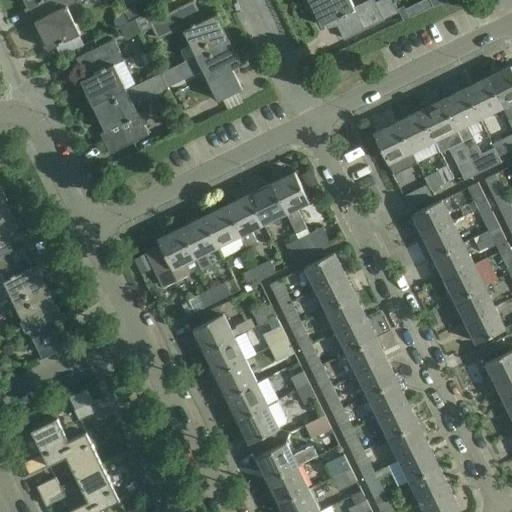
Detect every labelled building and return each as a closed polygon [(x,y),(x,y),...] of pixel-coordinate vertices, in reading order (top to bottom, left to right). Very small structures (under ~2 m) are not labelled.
[(43,0),(29,7),(35,19),(34,19),(49,50),(80,34),(67,7),(80,0),(43,0)] [(196,56),(227,40),(221,27),(223,25),(217,14),(203,21),(193,1),(194,1),(194,0),(149,22),(145,14),(136,18),(143,32),(152,28),(157,38),(158,38),(157,35),(173,27),(174,29),(181,32),(184,31),(192,48),(196,56)] [(345,39),(373,25),(385,19),(375,0),(368,0),(353,7),(349,0),(311,0),(318,12),(315,13),(321,25),(335,19),(345,39)] [(141,13),(135,3),(123,9),(129,20),(141,13)] [(401,4),(397,6),(404,20),(408,18),(401,4)] [(113,22),(116,27),(127,22),(122,11),(116,14),(113,22)] [(96,106),(136,86),(114,39),(80,56),(90,76),(81,80),(86,93),(89,91),(96,106)] [(243,89),(233,68),(242,64),(236,52),(234,54),(227,40),(196,56),(218,101),(243,89)] [(488,77),(503,107),(511,124),(511,68),(511,66),(488,77)] [(169,89),(161,73),(136,86),(96,106),(102,118),(100,119),(105,131),(106,131),(109,135),(102,138),(110,154),(149,135),(144,124),(147,122),(142,111),(138,113),(133,104),(143,99),(144,101),(169,89)] [(480,118),(503,107),(488,77),(465,88),(480,118)] [(480,118),(465,88),(443,99),(463,141),(473,136),(467,125),(480,118)] [(441,153),(463,141),(443,99),(420,111),(435,141),(441,153)] [(182,111),(189,125),(199,120),(192,107),(182,111)] [(397,122),(412,152),(435,141),(420,111),(397,122)] [(411,152),(412,152),(397,122),(374,133),(397,182),(407,177),(402,167),(416,161),(411,152)] [(511,150),(511,134),(493,144),(499,157),(511,150)] [(473,160),(479,172),(492,166),(486,153),(473,160)] [(479,172),(473,160),(458,167),(465,179),(479,172)] [(438,171),(425,178),(428,184),(431,190),(444,183),(438,171)] [(271,183),(286,213),(296,233),(307,228),(297,208),(310,202),(295,172),(271,183)] [(496,200),(506,196),(495,174),(485,179),(496,200)] [(468,187),(478,209),(488,204),(478,182),(468,187)] [(286,213),(271,183),(249,194),(264,224),(286,213)] [(428,184),(416,190),(421,201),(433,195),(431,190),(428,184)] [(264,224),(249,194),(226,205),(247,246),(247,247),(258,242),(252,230),(264,224)] [(506,222),(511,218),(511,208),(506,196),(496,200),(506,222)] [(424,236),(453,221),(442,199),(413,214),(424,236)] [(0,258),(8,255),(12,253),(14,252),(4,233),(18,226),(12,214),(10,215),(4,201),(0,203),(0,258)] [(483,233),(499,225),(488,204),(478,209),(489,230),(483,233)] [(224,257),(247,246),(226,205),(204,216),(211,231),(218,246),(224,257)] [(181,227),(196,257),(202,270),(213,265),(207,252),(218,246),(204,216),(181,227)] [(453,221),(424,236),(434,257),(463,243),(453,221)] [(474,238),(481,252),(496,245),(499,252),(510,247),(499,225),(489,230),(474,238)] [(158,239),(161,244),(178,280),(188,274),(183,264),(196,257),(181,227),(158,239)] [(322,228),(299,239),(308,256),(331,245),(322,228)] [(308,256),(299,239),(286,246),(294,263),(308,256)] [(474,264),(463,243),(434,257),(445,278),(474,264)] [(163,287),(178,280),(161,244),(146,252),(163,287)] [(511,251),(510,247),(499,252),(510,273),(511,272),(511,251)] [(48,292),(41,278),(43,276),(37,264),(23,272),(14,252),(0,258),(0,282),(4,281),(16,307),(48,292)] [(306,267),(316,288),(345,274),(335,253),(306,267)] [(270,259),(256,266),(263,279),(277,272),(270,259)] [(455,300),(484,286),(474,264),(445,278),(455,300)] [(249,285),(263,279),(256,266),(243,273),(249,285)] [(327,310),(356,296),(345,274),(316,288),(327,310)] [(269,284),(280,306),(291,301),(280,279),(269,284)] [(211,288),(217,301),(230,294),(224,282),(211,288)] [(466,321),(495,307),(484,286),(455,300),(466,321)] [(194,312),(217,301),(211,288),(188,300),(194,312)] [(54,304),(48,292),(16,307),(42,359),(62,349),(58,341),(57,341),(48,322),(62,315),(56,303),(54,304)] [(366,317),(356,296),(327,310),(332,320),(320,325),(326,337),(337,331),(366,317)] [(291,327),(301,322),(291,301),(280,306),(291,327)] [(276,316),(269,302),(251,311),(258,325),(276,316)] [(200,325),(193,329),(205,353),(235,337),(223,314),(220,306),(196,318),(200,325)] [(505,329),(495,307),(466,321),(477,343),(505,329)] [(348,352),(376,338),(366,317),(337,331),(348,352)] [(301,349),(312,344),(301,322),(291,327),(301,349)] [(270,348),(287,340),(281,326),(263,335),(270,348)] [(216,375),(246,360),(235,337),(205,353),(216,375)] [(358,374),(387,360),(376,338),(348,352),(358,374)] [(287,340),(270,348),(276,362),(294,353),(287,340)] [(312,370),(322,365),(312,344),(301,349),(312,370)] [(511,350),(487,363),(497,385),(511,377),(511,350)] [(227,397),(257,382),(246,360),(216,375),(227,397)] [(397,381),(387,360),(358,374),(368,395),(397,381)] [(322,391),(333,386),(322,365),(312,370),(322,391)] [(289,378),(296,391),(310,385),(303,371),(289,378)] [(508,406),(511,404),(511,377),(497,385),(508,406)] [(408,402),(397,381),(368,395),(379,416),(408,402)] [(268,405),(257,382),(227,397),(238,420),(268,405)] [(316,398),(310,385),(296,391),(303,405),(316,398)] [(322,391),(333,413),(343,408),(333,386),(322,391)] [(98,411),(93,400),(74,410),(79,420),(98,411)] [(279,427),(285,424),(286,419),(277,401),(268,405),(238,420),(249,443),(267,434),(279,428),(279,427)] [(379,416),(389,438),(418,424),(408,402),(379,416)] [(343,408),(333,413),(343,434),(353,429),(343,408)] [(331,428),(324,415),(304,425),(311,439),(331,428)] [(71,446),(69,441),(57,418),(31,430),(43,454),(47,452),(52,462),(48,464),(48,465),(66,456),(67,456),(64,450),(71,446)] [(400,459),(429,445),(418,424),(389,438),(400,459)] [(364,450),(353,429),(343,434),(354,455),(364,450)] [(48,465),(49,465),(66,457),(69,461),(77,479),(103,466),(95,449),(92,443),(88,445),(83,434),(87,433),(86,432),(69,441),(71,446),(64,450),(67,456),(48,465)] [(268,481),(298,466),(317,456),(312,445),(292,455),(286,443),(256,457),(268,481)] [(410,480),(439,466),(429,445),(400,459),(410,480)] [(364,450),(354,455),(364,477),(374,472),(364,450)] [(332,477),(351,468),(344,454),(325,463),(332,477)] [(77,479),(86,496),(88,501),(88,500),(91,507),(98,503),(102,509),(120,500),(119,499),(116,501),(111,491),(114,489),(111,483),(103,466),(77,479)] [(309,488),(298,466),(268,481),(279,503),(309,488)] [(421,502),(449,488),(439,466),(410,480),(421,502)] [(351,468),(332,477),(338,490),(357,481),(351,468)] [(374,472),(364,477),(374,498),(385,493),(374,472)] [(41,496),(60,487),(55,477),(36,486),(41,496)] [(146,487),(141,477),(131,482),(136,493),(146,487)] [(60,487),(41,496),(46,506),(65,497),(60,487)] [(283,511),(318,511),(320,511),(309,488),(279,503),(283,511)] [(454,511),(460,509),(449,488),(421,502),(425,511),(454,511)] [(348,507),(350,511),(372,511),(362,491),(351,496),(355,504),(348,507)] [(393,511),(385,493),(374,498),(381,511),(393,511)] [(103,511),(102,509),(98,503),(91,507),(88,500),(88,501),(70,509),(71,510),(74,509),(75,511),(103,511)]
